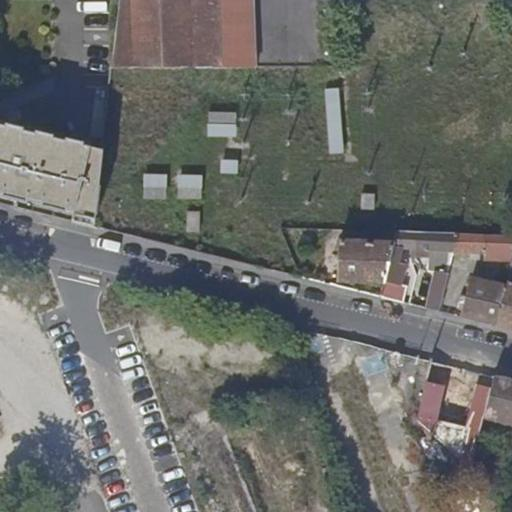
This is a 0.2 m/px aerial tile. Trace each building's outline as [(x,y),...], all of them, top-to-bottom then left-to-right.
[(256,68),(253,0),(120,0),(120,6),(113,68),(256,68)] [(94,229),(103,154),(71,147),(0,129),(0,205),(53,218),(84,226),(94,229)] [(146,195),(168,196),(169,173),(147,172),(146,195)] [(455,251),(460,234),(397,232),(394,243),(386,283),(383,298),(405,303),(408,288),(401,287),(406,266),(405,265),(406,260),(400,259),(402,249),(418,250),(418,256),(427,256),(431,256),(432,251),(455,251)] [(511,260),(511,235),(460,234),(455,251),(487,253),(487,260),(511,260)] [(386,283),(394,243),(351,242),(351,237),(344,237),(344,242),(341,242),(339,281),(386,283)] [(450,275),(455,251),(432,251),(431,256),(427,256),(426,263),(431,264),(429,272),(436,273),(436,272),(450,275)] [(442,312),(450,275),(436,272),(436,273),(427,309),(441,312),(442,312)] [(511,329),(511,275),(509,287),(499,326),(511,329)] [(499,326),(509,287),(474,279),(464,318),(499,326)] [(434,417),(446,368),(428,363),(415,423),(468,471),(481,419),(491,378),(479,376),(465,435),(443,431),(444,426),(432,424),(434,417)] [(481,419),(511,427),(511,383),(491,378),(481,419)] [(432,424),(444,426),(446,420),(434,417),(432,424)] [(505,505),(508,490),(483,486),(505,505)] [(484,511),(481,503),(457,511),(484,511)]
